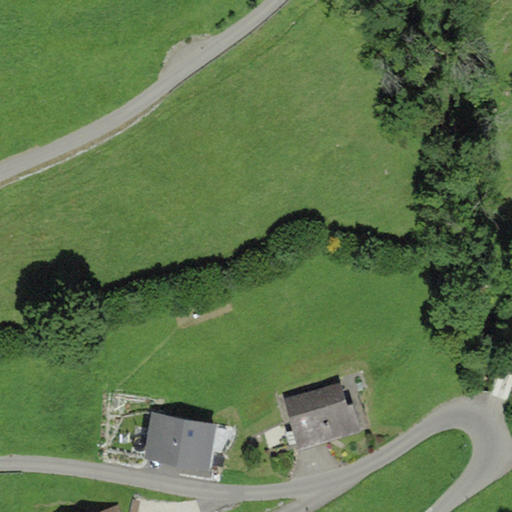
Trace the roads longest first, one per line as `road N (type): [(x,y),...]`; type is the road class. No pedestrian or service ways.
road 1 (residential): [(370,464),(299,486),(239,493),(0,464)]
road 2 (residential): [(0,177),(129,115),(279,0)]
road 3 (residential): [(436,511),(488,458),(483,422),(471,411),(445,413),(370,464)]
